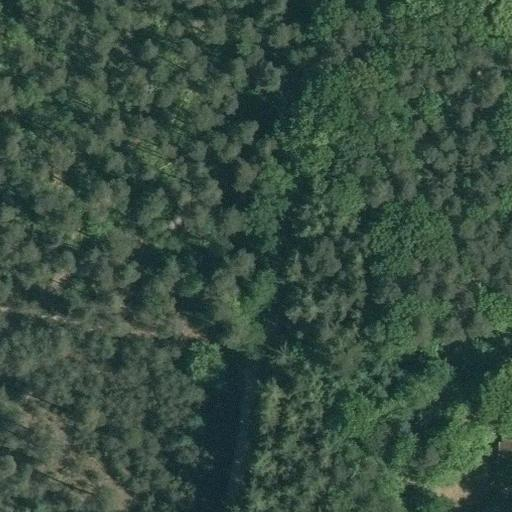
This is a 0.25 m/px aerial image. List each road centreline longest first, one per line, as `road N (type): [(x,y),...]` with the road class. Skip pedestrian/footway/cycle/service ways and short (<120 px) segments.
road 1 (track): [(328,0),(260,350)]
road 2 (track): [(260,350),(228,511)]
